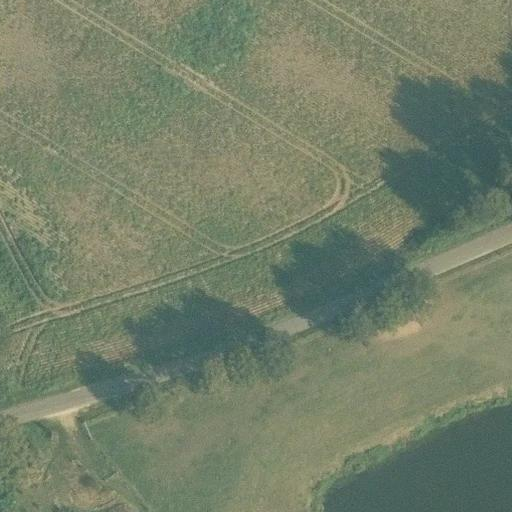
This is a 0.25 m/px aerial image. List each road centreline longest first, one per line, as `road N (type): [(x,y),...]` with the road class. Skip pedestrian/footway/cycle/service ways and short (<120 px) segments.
road 1 (unclassified): [(0,424),(347,307),(511,234)]
road 2 (track): [(58,405),(79,445),(135,511)]
